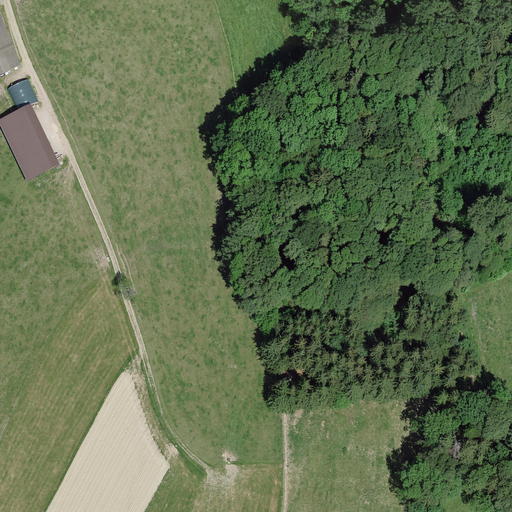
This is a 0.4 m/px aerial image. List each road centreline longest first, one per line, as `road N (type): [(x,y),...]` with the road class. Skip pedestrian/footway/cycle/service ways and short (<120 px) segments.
road 1 (track): [(156,401),(108,247),(61,142)]
road 2 (track): [(6,0),(61,142)]
